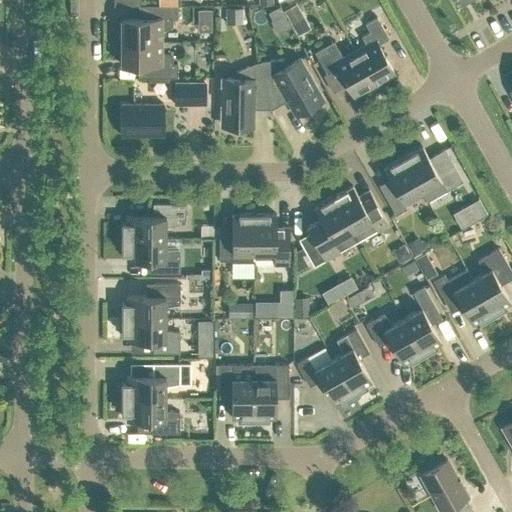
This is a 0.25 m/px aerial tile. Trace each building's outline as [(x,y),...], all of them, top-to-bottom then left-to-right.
[(304,15),(296,1),(284,9),(292,22),(304,15)] [(121,17),(121,40),(160,40),(160,30),(172,25),(172,18),(177,18),(177,4),(148,4),(148,17),(121,17)] [(225,22),(242,22),(243,6),(225,6),(225,22)] [(198,31),(212,31),(212,9),(198,9),(198,31)] [(354,49),(374,84),(394,72),(377,43),(388,36),(376,15),(364,22),(369,30),(361,35),(365,43),(354,49)] [(148,76),(177,76),(177,62),(172,62),(172,55),(160,50),(160,40),(121,40),(121,63),(148,63),(148,76)] [(337,66),(353,96),(374,84),(354,49),(342,56),(337,48),(330,52),(326,44),(314,51),(326,72),(337,66)] [(259,61),(272,114),(273,114),(271,107),(287,98),(291,98),(291,107),(302,106),(311,103),(316,102),(321,99),(310,81),(312,80),(305,68),(303,69),(297,58),(299,57),(299,56),(286,63),(283,58),(259,61)] [(223,104),(223,125),(229,124),(238,123),(243,121),(253,117),(249,109),(252,107),(270,108),(272,114),(259,61),(236,70),(235,76),(222,76),(222,77),(224,77),(224,89),(222,89),(221,104),(223,104)] [(205,103),(205,81),(174,81),(174,103),(205,103)] [(121,102),(121,134),(163,134),(163,102),(121,102)] [(402,156),(421,189),(440,179),(446,189),(462,179),(444,147),(428,156),(421,145),(402,156)] [(381,189),(395,213),(406,207),(402,200),(421,189),(402,156),(383,167),(392,183),(381,189)] [(333,195),(357,239),(388,222),(368,188),(358,194),(352,184),(333,195)] [(357,239),(333,195),(313,206),(319,217),(305,224),(309,231),(298,237),(313,264),(357,239)] [(481,196),(469,203),(477,217),(489,211),(481,196)] [(121,236),(165,236),(165,225),(185,221),(185,202),(152,202),(152,214),(126,214),(126,221),(121,221),(121,236)] [(219,231),(219,259),(231,259),(253,259),(253,212),(231,212),(231,231),(219,231)] [(253,212),(253,259),(254,259),(254,258),(274,258),(274,263),(288,263),(288,225),(275,225),(275,212),(253,212)] [(152,271),(179,271),(179,250),(165,248),(165,236),(121,236),(121,252),(126,252),(126,258),(152,259),(152,271)] [(421,236),(410,242),(417,254),(428,248),(421,236)] [(400,262),(412,255),(405,244),(393,250),(400,262)] [(464,265),(493,315),(506,308),(504,304),(510,300),(497,277),(511,269),(498,246),(477,258),(481,272),(472,277),(465,265),(464,265)] [(421,265),(429,261),(424,252),(416,257),(421,265)] [(477,318),(480,323),(493,315),(464,265),(465,268),(447,278),(443,272),(432,279),(448,306),(458,299),(471,322),(477,318)] [(182,309),(210,309),(211,274),(182,274),(182,309)] [(121,316),(165,316),(165,305),(179,302),(179,282),(152,282),(152,294),(126,294),(126,301),(121,301),(121,316)] [(402,317),(423,355),(437,347),(434,343),(440,340),(427,317),(438,311),(423,284),(412,290),(421,306),(402,317)] [(351,305),(359,300),(354,291),(346,296),(351,305)] [(279,315),(292,316),(292,297),(279,296),(279,315)] [(232,305),(232,315),(253,315),(254,305),(232,305)] [(408,358),(410,362),(423,355),(402,317),(392,323),(383,312),(365,322),(378,345),(389,339),(402,362),(408,358)] [(152,338),(152,351),(179,351),(179,330),(165,328),(165,316),(121,316),(121,332),(126,332),(126,338),(152,338)] [(332,356),(354,394),(367,387),(365,383),(371,379),(358,356),(369,350),(355,327),(335,338),(342,351),(332,356)] [(197,338),(197,356),(212,356),(212,337),(197,338)] [(338,398),(341,402),(354,394),(332,356),(313,367),(306,355),(297,360),(297,364),(309,384),(319,378),(332,401),(338,398)] [(121,396),(165,396),(165,385),(179,382),(190,382),(190,362),(152,362),(152,374),(126,374),(126,381),(121,381),(121,396)] [(238,420),(253,420),(253,364),(253,362),(218,362),(218,389),(231,389),(231,415),(238,415),(238,420)] [(253,364),(253,420),(268,420),(268,415),(275,415),(275,389),(287,389),(288,362),(275,362),(275,364),(253,364)] [(152,431),(179,431),(179,410),(165,408),(165,396),(121,396),(121,412),(126,412),(126,419),(152,419),(152,431)] [(511,419),(502,426),(511,443),(511,419)] [(468,494),(447,458),(419,473),(440,510),(442,509),(444,511),(474,511),(465,496),(468,494)]
